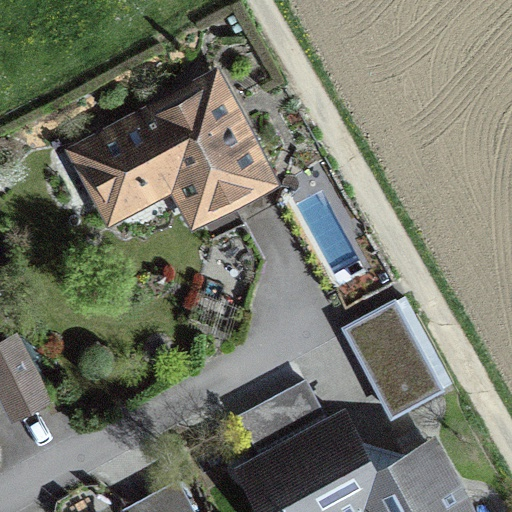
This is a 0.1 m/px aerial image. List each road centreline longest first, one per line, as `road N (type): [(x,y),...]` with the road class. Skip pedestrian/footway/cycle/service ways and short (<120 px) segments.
road 1 (track): [(511,448),(256,0)]
road 2 (residential): [(0,492),(294,336)]
